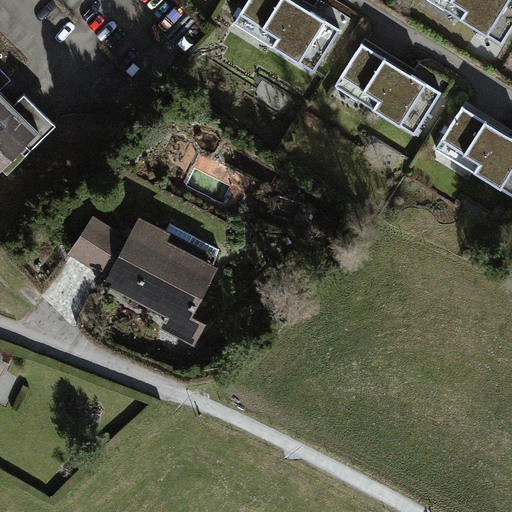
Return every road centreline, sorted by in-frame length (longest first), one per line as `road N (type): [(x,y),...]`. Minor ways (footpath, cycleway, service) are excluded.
road 1 (track): [(175,394),(331,465),(411,511)]
road 2 (residential): [(0,327),(175,394)]
